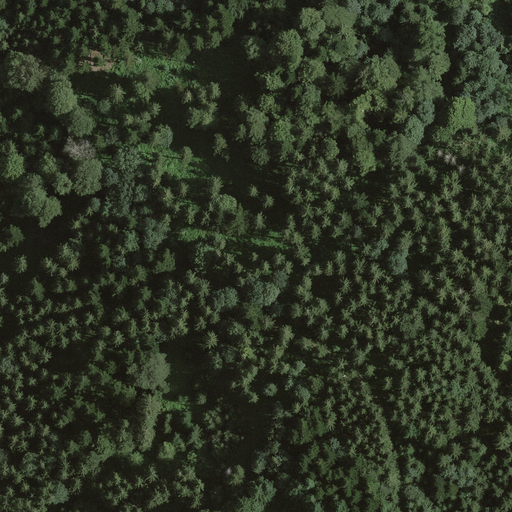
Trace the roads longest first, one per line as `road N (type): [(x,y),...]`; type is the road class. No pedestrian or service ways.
road 1 (track): [(0,320),(43,235),(122,168),(176,170),(300,207)]
road 2 (track): [(403,511),(393,440),(359,373),(223,286),(188,275),(158,281)]
road 3 (track): [(0,446),(121,304),(158,281)]
road 4 (track): [(158,281),(43,235),(0,186)]
